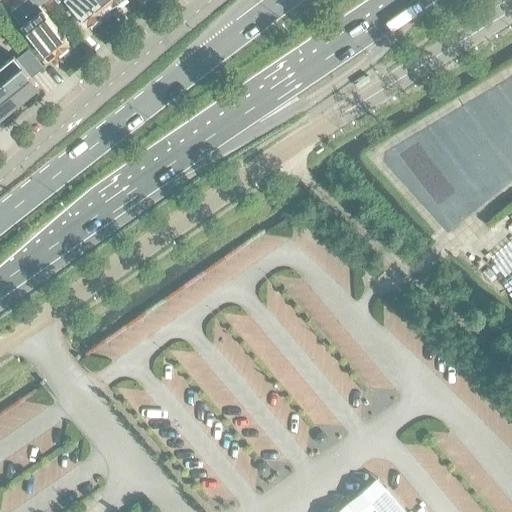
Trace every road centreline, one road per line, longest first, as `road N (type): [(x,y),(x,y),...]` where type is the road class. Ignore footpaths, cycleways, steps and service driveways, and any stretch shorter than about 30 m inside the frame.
road 1 (unclassified): [(34,324),(277,155),(511,11)]
road 2 (primary): [(0,283),(413,0)]
road 3 (primary): [(284,0),(0,218)]
road 4 (residential): [(215,0),(0,176)]
